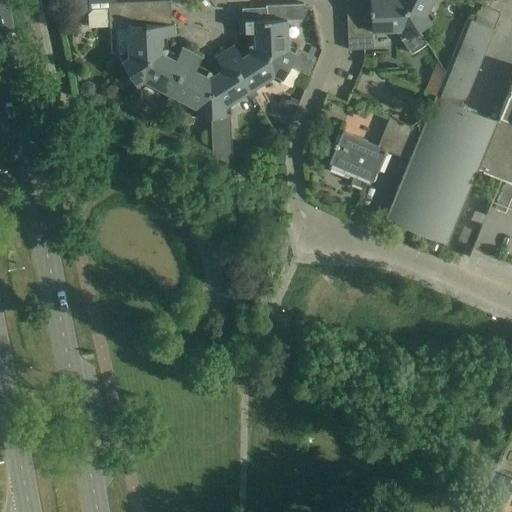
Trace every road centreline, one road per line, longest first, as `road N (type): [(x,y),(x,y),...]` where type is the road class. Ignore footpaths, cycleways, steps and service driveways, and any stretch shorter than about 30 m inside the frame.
road 1 (secondary): [(94,511),(22,119),(0,42)]
road 2 (residential): [(511,301),(315,221),(298,195),(291,141),(330,52),(326,0)]
road 3 (secondary): [(0,360),(31,511)]
